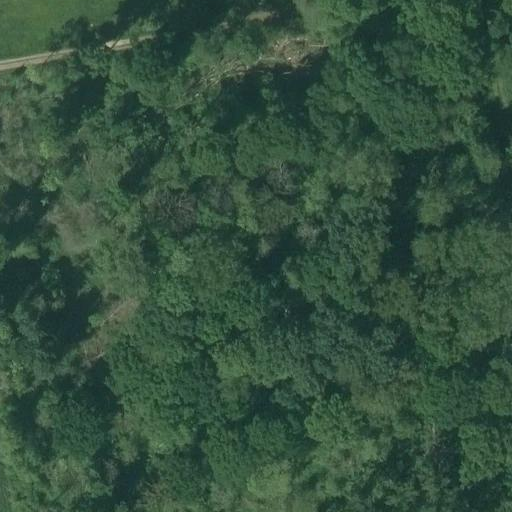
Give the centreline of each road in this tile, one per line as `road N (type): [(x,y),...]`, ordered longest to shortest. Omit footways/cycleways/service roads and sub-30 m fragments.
road 1 (track): [(337,0),(0,63)]
road 2 (track): [(476,0),(511,191)]
